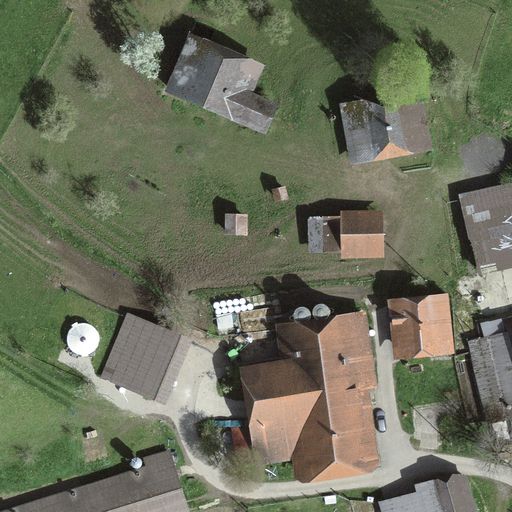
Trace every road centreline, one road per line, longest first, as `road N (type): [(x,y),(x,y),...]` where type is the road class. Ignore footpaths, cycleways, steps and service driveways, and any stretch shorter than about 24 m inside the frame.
road 1 (track): [(377,283),(377,330),(402,475)]
road 2 (track): [(459,155),(441,177),(468,288),(511,286)]
